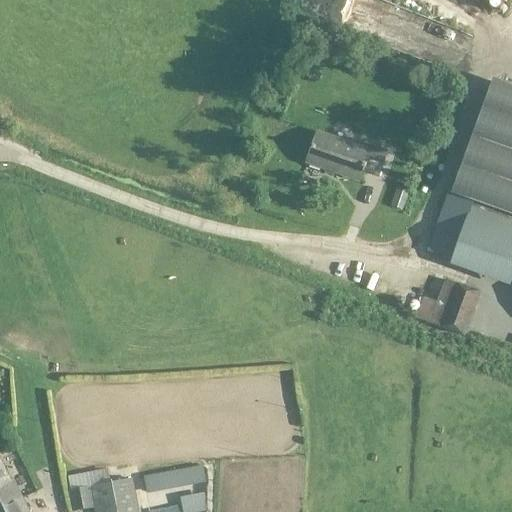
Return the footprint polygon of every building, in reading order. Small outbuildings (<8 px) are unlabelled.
[(430,253),(479,271),(511,282),(511,280),(511,89),(510,89),(469,203),(451,196),(430,253)] [(372,146),(370,151),(317,133),(306,164),(359,183),(363,173),(378,178),(388,152),(372,146)] [(465,337),(481,293),(445,280),(438,303),(425,299),(418,321),(465,337)] [(0,507),(22,497),(14,481),(11,482),(0,459),(0,507)] [(146,486),(205,475),(202,463),(143,475),(146,486)] [(90,484),(95,511),(138,511),(132,476),(90,484)] [(204,495),(180,499),(182,511),(207,507),(204,495)] [(0,511),(29,511),(22,497),(0,507),(0,511)]
